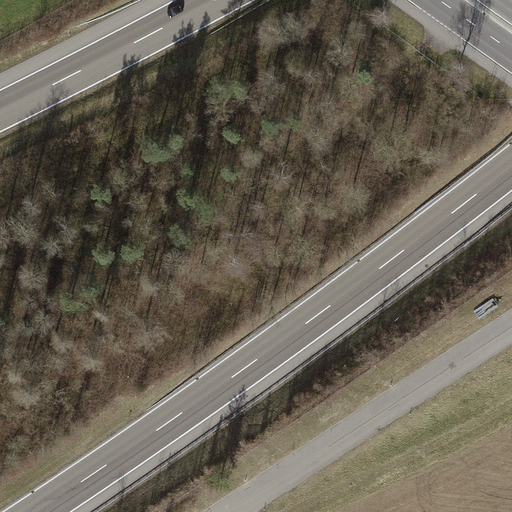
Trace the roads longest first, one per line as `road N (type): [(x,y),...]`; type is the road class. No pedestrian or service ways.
road 1 (motorway): [(39,511),(511,167)]
road 2 (unclassified): [(241,511),(511,329)]
road 3 (motorway): [(213,0),(0,112)]
road 4 (track): [(309,511),(511,410)]
